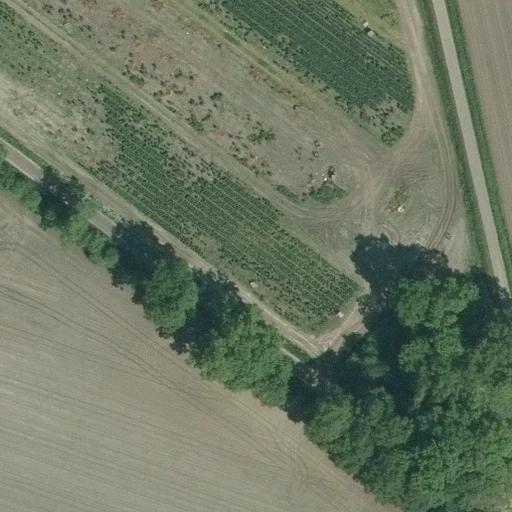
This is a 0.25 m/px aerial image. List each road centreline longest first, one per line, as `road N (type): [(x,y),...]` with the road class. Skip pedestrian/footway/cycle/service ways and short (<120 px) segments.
road 1 (unclassified): [(489,511),(0,151)]
road 2 (unclassified): [(499,511),(511,477),(511,355),(436,0)]
